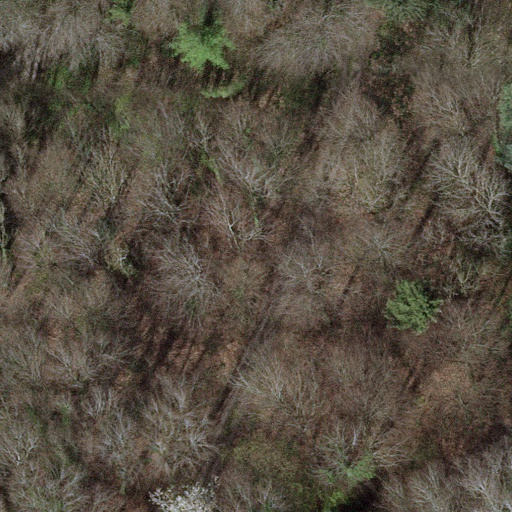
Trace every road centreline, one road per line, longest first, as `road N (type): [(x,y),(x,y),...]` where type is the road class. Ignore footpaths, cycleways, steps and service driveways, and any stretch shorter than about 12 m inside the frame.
road 1 (unclassified): [(204,511),(239,444),(330,200),(367,0)]
road 2 (unclassified): [(0,80),(120,0)]
